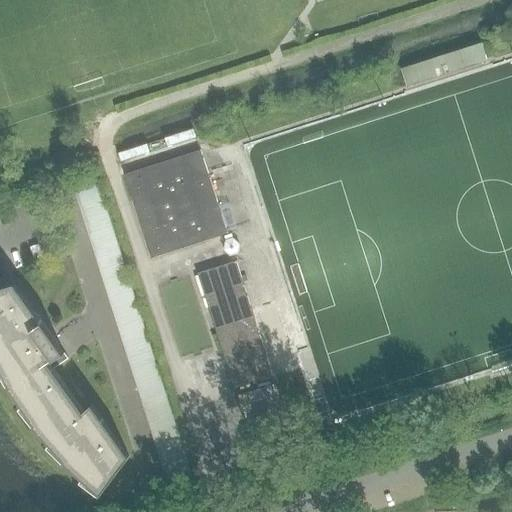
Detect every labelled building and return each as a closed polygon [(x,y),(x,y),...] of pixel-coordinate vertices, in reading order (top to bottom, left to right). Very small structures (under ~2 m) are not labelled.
[(487,42),(406,67),(412,86),(492,60),(487,42)] [(194,130),(165,139),(167,147),(196,138),(194,130)] [(147,145),(118,154),(121,162),(150,153),(147,145)] [(153,260),(229,235),(202,151),(125,175),(153,260)] [(95,173),(72,180),(76,191),(99,184),(95,173)] [(99,184),(76,191),(79,202),(102,195),(99,184)] [(106,206),(102,195),(79,202),(83,213),(106,206)] [(109,217),(106,206),(83,213),(86,224),(109,217)] [(109,217),(86,224),(90,235),(113,228),(109,217)] [(113,228),(90,235),(93,246),(117,239),(113,228)] [(117,239),(93,246),(97,257),(120,250),(117,239)] [(120,250),(97,257),(100,268),(124,261),(120,250)] [(124,261),(100,268),(104,279),(127,272),(124,261)] [(235,373),(230,375),(235,390),(274,377),(237,262),(198,275),(210,311),(214,309),(222,334),(217,335),(222,350),(227,349),(235,373)] [(127,272),(104,279),(108,290),(131,283),(127,272)] [(131,283),(108,290),(111,301),(134,294),(131,283)] [(129,457),(91,405),(83,413),(53,370),(68,359),(14,285),(0,289),(0,369),(8,385),(7,386),(34,425),(33,426),(64,461),(63,462),(98,494),(97,495),(99,496),(129,457)] [(134,294),(111,301),(115,312),(138,305),(134,294)] [(138,305),(115,312),(118,323),(141,316),(138,305)] [(141,316),(118,323),(122,334),(145,327),(141,316)] [(148,338),(145,327),(122,334),(125,345),(148,338)] [(152,349),(148,338),(125,345),(129,356),(152,349)] [(152,349),(129,356),(132,367),(155,360),(152,349)] [(159,370),(155,360),(132,367),(136,378),(159,370)] [(162,381),(159,370),(136,378),(139,389),(162,381)] [(166,392),(162,381),(139,389),(143,400),(166,392)] [(275,386),(239,397),(249,429),(285,418),(275,386)] [(169,403),(166,392),(143,400),(146,411),(169,403)] [(173,414),(169,403),(146,411),(150,422),(173,414)] [(176,425),(173,414),(150,422),(153,433),(176,425)] [(176,425),(153,433),(157,444),(180,436),(176,425)] [(180,436),(157,444),(160,455),(183,447),(180,436)] [(183,447),(160,455),(164,466),(187,458),(183,447)] [(187,458),(164,466),(167,477),(190,469),(187,458)] [(190,469),(167,477),(171,488),(194,480),(190,469)]
